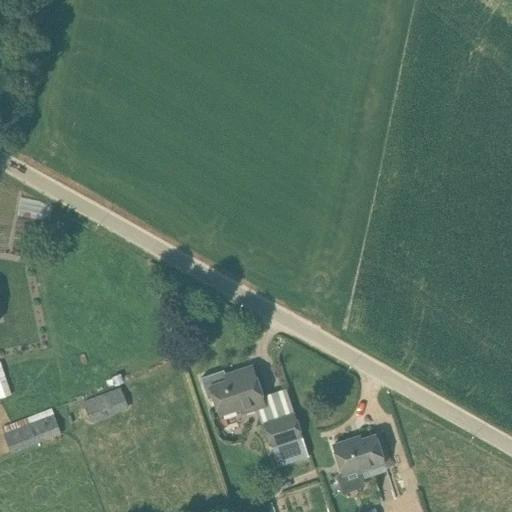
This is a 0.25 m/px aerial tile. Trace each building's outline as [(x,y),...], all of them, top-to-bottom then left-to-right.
[(0,362),(0,396),(0,398),(11,394),(0,362)] [(208,400),(213,398),(220,415),(242,407),(244,414),(267,406),(254,366),(226,375),(224,370),(201,378),(208,400)] [(120,389),(84,402),(92,423),(129,410),(120,389)] [(53,410),(1,430),(10,453),(61,433),(53,410)] [(295,413),(266,423),(274,448),(304,438),(295,413)] [(351,439),(334,445),(344,476),(359,471),(359,473),(385,464),(376,435),(352,443),(351,439)] [(304,438),(274,448),(280,466),(310,456),(304,438)]
